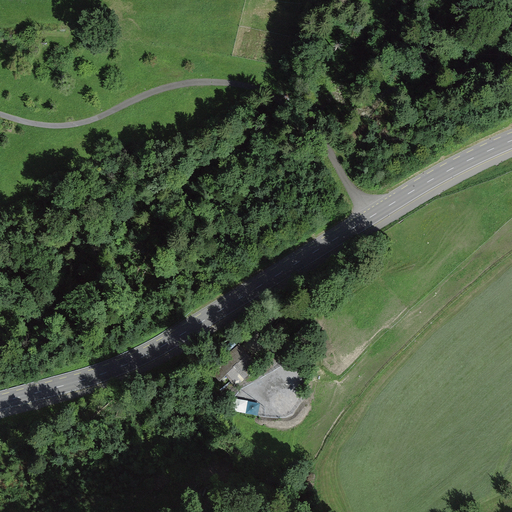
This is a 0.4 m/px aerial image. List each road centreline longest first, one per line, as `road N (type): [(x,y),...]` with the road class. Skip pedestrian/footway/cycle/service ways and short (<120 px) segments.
road 1 (residential): [(369,218),(326,147),(278,97),(243,84),(170,87),(91,129),(64,134),(0,123)]
road 2 (tertiary): [(0,403),(144,356),(369,218)]
road 3 (tertiary): [(369,218),(511,141)]
